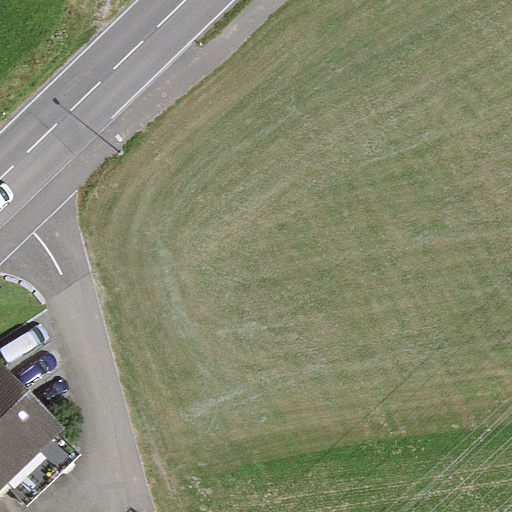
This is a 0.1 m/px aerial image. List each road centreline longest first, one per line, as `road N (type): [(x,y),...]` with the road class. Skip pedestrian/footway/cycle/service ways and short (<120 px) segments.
road 1 (residential): [(0,192),(68,285),(93,364),(116,489)]
road 2 (secondary): [(187,0),(0,182)]
